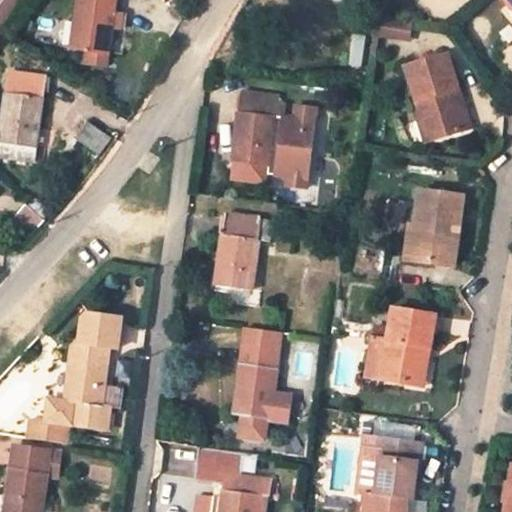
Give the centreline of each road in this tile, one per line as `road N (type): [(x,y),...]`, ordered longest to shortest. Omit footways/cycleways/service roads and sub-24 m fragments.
road 1 (residential): [(131,511),(188,120),(176,82)]
road 2 (residential): [(0,302),(79,214),(176,82)]
road 3 (residential): [(468,421),(493,267)]
